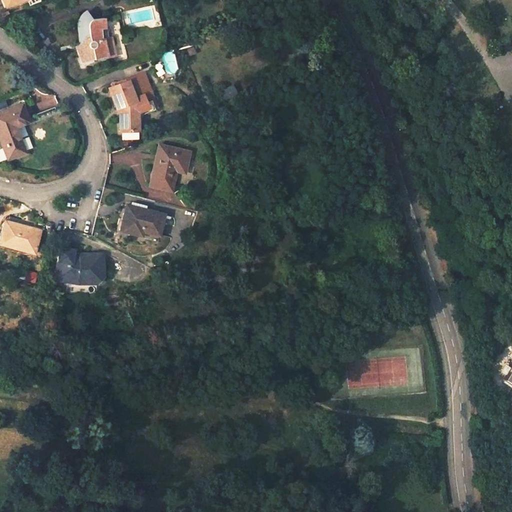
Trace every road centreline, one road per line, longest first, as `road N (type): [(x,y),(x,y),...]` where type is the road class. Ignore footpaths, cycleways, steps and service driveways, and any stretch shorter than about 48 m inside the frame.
road 1 (residential): [(325,0),(377,116),(441,328),(462,511)]
road 2 (residential): [(0,38),(68,93),(88,121),(93,155),(75,178),(44,192),(0,192)]
